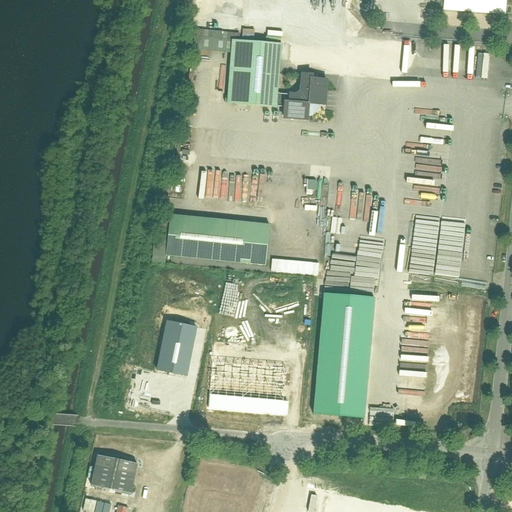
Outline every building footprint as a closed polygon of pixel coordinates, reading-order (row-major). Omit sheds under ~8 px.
[(511,0),(443,0),(442,11),(511,16),(511,0)] [(213,16),(233,19),(235,7),(215,4),(213,16)] [(195,51),(227,52),(228,31),(196,30),(195,51)] [(279,47),(232,44),(227,107),(275,110),(276,95),(279,47)] [(327,77),(302,76),(301,96),(276,95),(275,110),(284,111),(283,122),(308,123),(309,107),(325,108),(327,77)] [(306,190),(321,190),(322,181),(306,180),(306,190)] [(338,182),(338,207),(348,207),(349,182),(338,182)] [(269,226),(171,217),(168,256),(265,265),(269,226)] [(227,283),(220,314),(234,316),(240,285),(227,283)] [(374,302),(323,298),(313,417),(363,422),(374,302)] [(197,331),(167,325),(157,374),(187,380),(197,331)] [(136,466),(97,457),(90,487),(130,496),(136,466)] [(91,511),(110,511),(112,505),(86,498),(83,510),(91,511)]
